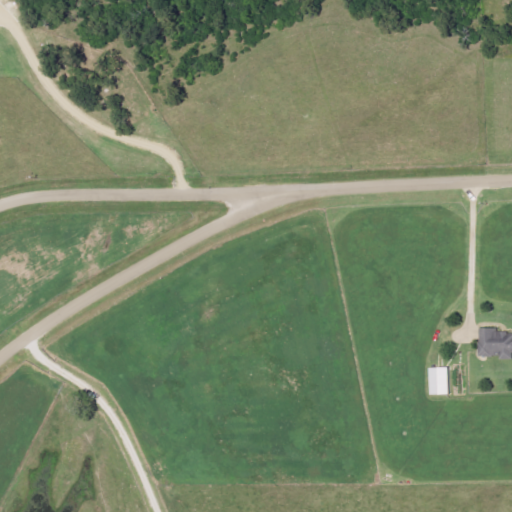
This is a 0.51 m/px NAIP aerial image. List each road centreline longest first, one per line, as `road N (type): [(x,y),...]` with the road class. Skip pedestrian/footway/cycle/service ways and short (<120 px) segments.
road 1 (residential): [(0,203),(511,181)]
road 2 (residential): [(309,189),(233,213),(0,355)]
